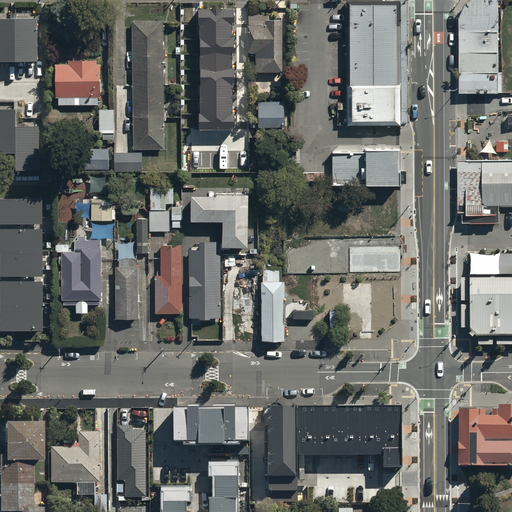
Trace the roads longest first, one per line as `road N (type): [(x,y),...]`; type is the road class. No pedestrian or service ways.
road 1 (residential): [(0,374),(434,371)]
road 2 (tertiary): [(432,0),(434,371)]
road 3 (tertiary): [(434,371),(435,511)]
